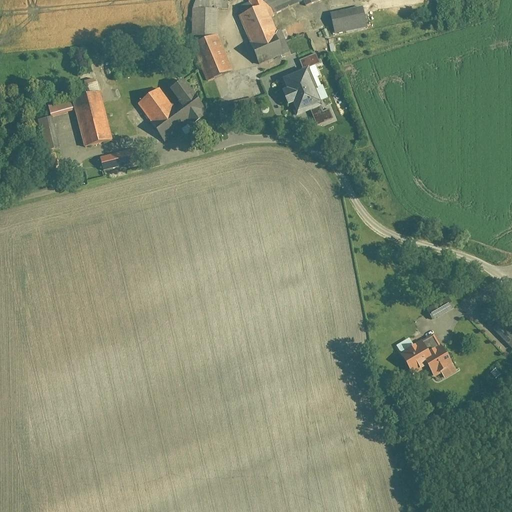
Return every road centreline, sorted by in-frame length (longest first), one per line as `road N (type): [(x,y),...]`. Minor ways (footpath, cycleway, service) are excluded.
road 1 (unclassified): [(504,273),(380,230),(317,152),(280,137),(228,134)]
road 2 (track): [(237,0),(239,83),(225,104),(228,134)]
